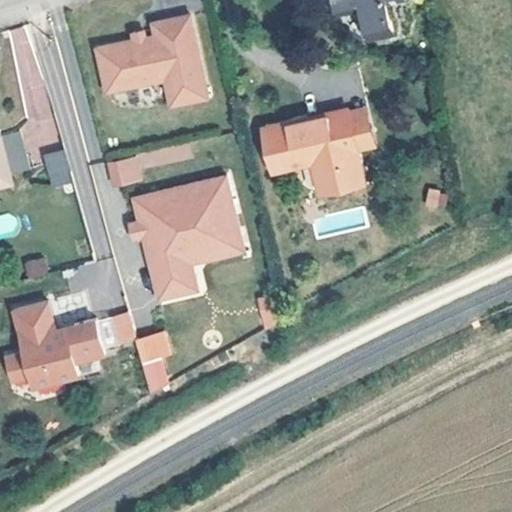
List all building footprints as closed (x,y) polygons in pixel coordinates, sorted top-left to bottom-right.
[(335,0),(339,16),(363,10),(370,42),(396,36),(389,6),(408,1),(407,0),(335,0)] [(147,38),(136,40),(99,48),(108,92),(167,80),(173,106),(210,98),(192,14),(154,22),(158,36),(147,38)] [(8,29),(28,123),(19,125),(25,149),(56,143),(30,24),(8,29)] [(136,40),(147,38),(144,30),(134,32),(136,40)] [(267,133),(276,171),(315,162),(323,191),(364,181),(347,113),(267,133)] [(8,131),(0,133),(0,152),(1,155),(14,152),(8,131)] [(112,187),(144,180),(141,169),(193,158),(189,142),(106,160),(112,187)] [(1,155),(0,152),(0,181),(7,180),(5,175),(19,171),(14,152),(1,155)] [(66,153),(45,159),(54,190),(75,184),(66,153)] [(189,247),(243,233),(228,173),(136,197),(142,221),(146,236),(162,300),(200,290),(194,264),(189,247)] [(424,207),(444,211),(447,192),(427,188),(424,207)] [(136,238),(146,236),(142,221),(132,224),(136,238)] [(189,247),(194,264),(248,251),(243,233),(189,247)] [(44,256),(26,261),(31,279),(49,274),(44,256)] [(265,327),(277,323),(269,295),(256,299),(265,327)] [(26,351),(7,356),(13,380),(32,376),(34,387),(80,375),(77,362),(106,355),(97,319),(75,324),(71,329),(57,332),(56,329),(49,301),(15,310),(26,351)] [(153,339),(138,343),(143,364),(158,360),(153,339)] [(151,393),(165,385),(158,360),(143,364),(151,393)]
